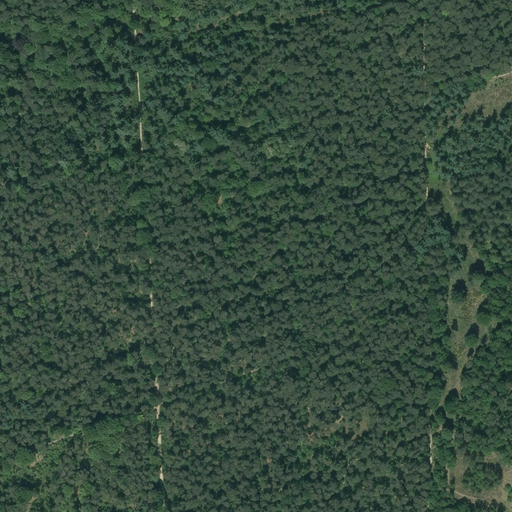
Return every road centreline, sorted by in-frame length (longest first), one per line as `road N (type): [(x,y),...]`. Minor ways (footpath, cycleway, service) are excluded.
road 1 (track): [(163,511),(134,29)]
road 2 (track): [(428,449),(423,0)]
road 3 (track): [(0,181),(142,151),(424,68)]
road 4 (track): [(158,405),(428,309)]
road 5 (track): [(248,505),(428,449)]
road 6 (track): [(0,70),(134,29)]
